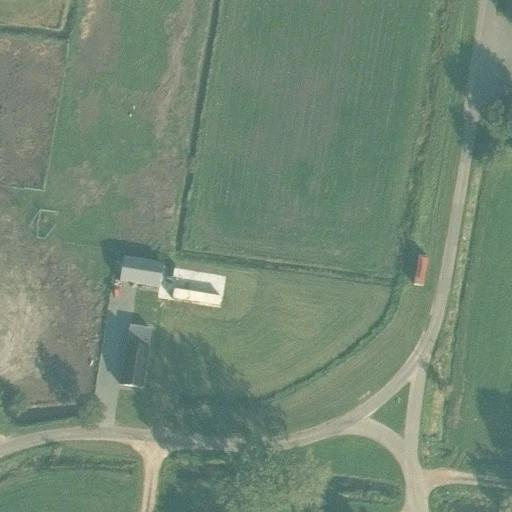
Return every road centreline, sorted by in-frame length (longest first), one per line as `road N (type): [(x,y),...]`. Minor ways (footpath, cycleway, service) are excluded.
road 1 (unclassified): [(415,368),(432,332),(492,0)]
road 2 (unclassified): [(0,451),(64,438),(260,448),(345,422)]
